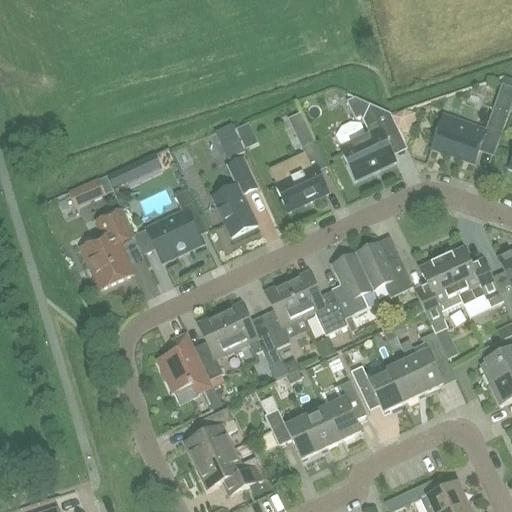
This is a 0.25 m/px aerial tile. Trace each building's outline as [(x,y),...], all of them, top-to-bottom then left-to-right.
[(486,134),(486,135),(501,140),(511,113),(511,109),(511,87),(502,85),(494,108),(485,134),(486,134)] [(356,183),(396,164),(385,141),(400,135),(391,116),(371,106),(363,122),(370,136),(341,150),(356,183)] [(486,135),(486,134),(485,134),(444,119),(433,150),(475,165),(479,154),(486,135)] [(315,145),(310,134),(298,139),(303,150),(315,145)] [(245,154),(240,143),(223,151),(228,162),(245,154)] [(288,213),(328,195),(319,174),(328,170),(316,144),(303,150),(313,170),(276,188),(288,213)] [(160,168),(155,157),(108,178),(113,190),(160,168)] [(232,240),(258,228),(243,197),(258,190),(244,161),(228,169),(238,188),(213,200),(232,240)] [(106,197),(100,182),(85,188),(91,203),(106,197)] [(163,265),(203,247),(193,226),(202,221),(188,193),(176,199),(183,215),(147,232),(163,265)] [(101,292),(134,277),(120,246),(135,239),(122,212),(98,223),(105,240),(82,250),(101,292)] [(357,257),(374,293),(385,288),(391,301),(414,290),(402,264),(392,269),(381,245),(357,257)] [(464,251),(442,261),(460,299),(464,308),(486,299),(491,311),(504,305),(501,298),(483,260),(471,266),(464,251)] [(511,321),(511,255),(499,261),(511,289),(511,292),(501,298),(504,305),(511,321)] [(362,298),(374,293),(357,257),(332,268),(343,292),(334,296),(346,322),(368,311),(362,298)] [(424,311),(435,335),(436,337),(449,331),(443,318),(464,308),(460,299),(442,261),(420,271),(427,285),(414,291),(424,311)] [(349,328),(346,322),(334,296),(333,294),(321,299),(309,275),(287,285),(304,320),(315,315),(326,339),(349,328)] [(283,330),(304,320),(287,285),(266,295),(277,320),(265,325),(278,351),(291,345),(283,330)] [(278,351),(265,325),(253,331),(242,306),(220,316),(237,352),(249,346),(254,358),(263,354),(265,357),(278,351)] [(216,362),(237,352),(220,316),(198,327),(210,351),(198,357),(213,390),(225,384),(221,378),(223,377),(216,362)] [(388,344),(397,340),(391,328),(382,333),(388,344)] [(434,367),(447,361),(436,337),(435,335),(421,341),(427,354),(417,359),(410,343),(401,348),(408,363),(424,397),(444,388),(434,367)] [(213,390),(198,357),(188,336),(172,343),(177,353),(156,363),(172,397),(193,387),(197,397),(213,390)] [(511,338),(502,343),(507,354),(485,365),(486,366),(481,368),(491,388),(511,378),(511,338)] [(405,406),(424,397),(408,363),(389,372),(405,406)] [(356,383),(357,387),(368,382),(362,369),(351,374),(356,383)] [(291,387),(302,381),(298,372),(287,378),(291,387)] [(384,416),(405,406),(389,372),(368,382),(357,387),(368,408),(378,403),(384,416)] [(511,378),(491,388),(500,408),(504,406),(505,407),(511,403),(511,378)] [(326,411),(342,445),(362,435),(356,422),(367,417),(350,383),(339,388),(345,401),(326,411)] [(197,469),(234,452),(226,437),(238,431),(228,410),(204,422),(210,434),(186,446),(197,469)] [(322,454),(342,445),(326,411),(306,420),(322,454)] [(292,442),(286,429),(278,412),(265,418),(279,449),(292,442)] [(322,454),(306,420),(286,429),(292,442),(302,463),(322,454)] [(208,493),(222,486),(228,499),(266,481),(256,460),(241,467),(234,452),(197,469),(208,493)] [(424,511),(454,511),(468,506),(458,485),(439,494),(422,502),(421,503),(424,511)] [(422,502),(416,491),(385,505),(388,511),(400,511),(421,503),(422,502)]
